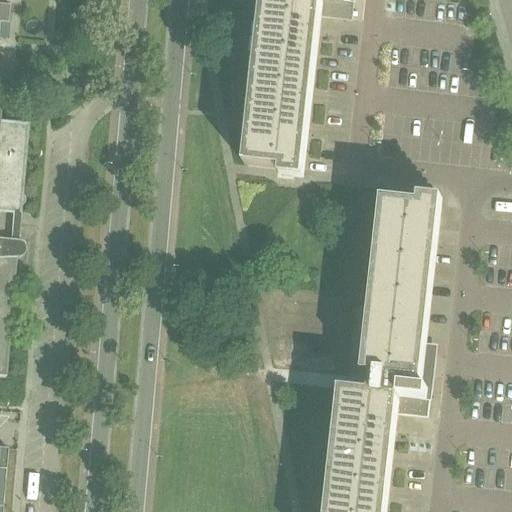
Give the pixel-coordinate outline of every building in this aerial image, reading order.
[(0,0),(0,22),(8,23),(10,6),(0,4),(0,0)] [(267,0),(248,167),(298,172),(316,17),(352,21),(354,2),(351,2),(351,0),(267,0)] [(26,202),(25,199),(23,197),(21,196),(27,128),(0,125),(0,120),(0,116),(0,114),(0,207),(13,208),(21,208),(24,207),(25,204),(26,202)] [(367,374),(366,380),(365,392),(344,390),(330,511),(380,511),(391,415),(428,419),(430,400),(427,400),(428,390),(422,389),(424,379),(426,378),(428,376),(430,374),(431,372),(432,370),(433,367),(433,365),(433,362),(432,359),(430,357),(429,355),(426,353),(427,346),(420,345),(436,206),(386,200),(374,307),(356,305),(349,372),(367,374)] [(10,242),(13,208),(0,207),(0,377),(6,378),(16,260),(17,260),(19,259),(21,259),(22,258),(23,257),(24,255),(25,253),(25,252),(25,250),(25,249),(25,248),(24,247),(23,246),(22,244),(20,243),(10,242)] [(0,511),(2,511),(8,449),(0,448),(0,511)]
